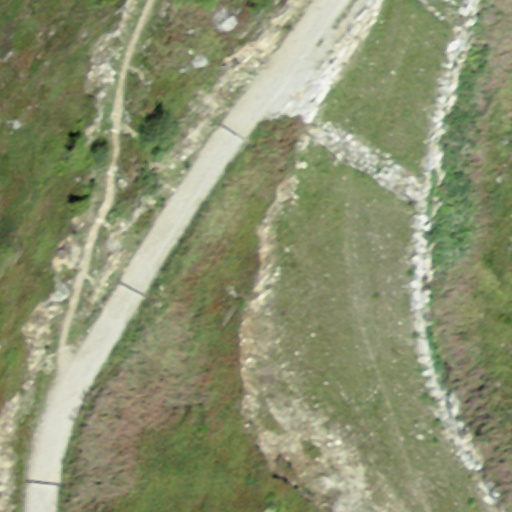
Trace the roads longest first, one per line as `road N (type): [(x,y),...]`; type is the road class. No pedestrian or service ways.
road 1 (track): [(43,511),(52,430),(72,383),(332,0)]
road 2 (track): [(424,511),(348,270),(342,178),(394,77),(419,0)]
